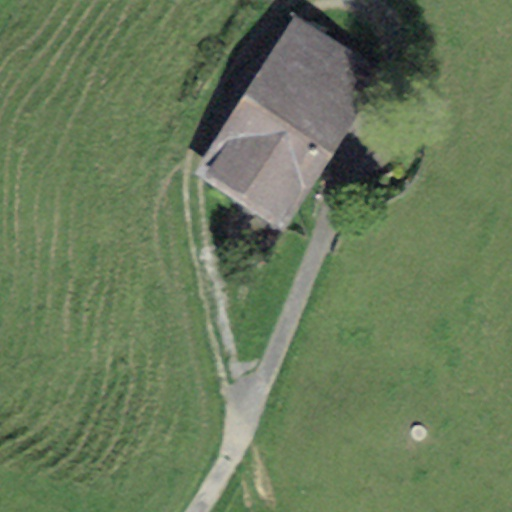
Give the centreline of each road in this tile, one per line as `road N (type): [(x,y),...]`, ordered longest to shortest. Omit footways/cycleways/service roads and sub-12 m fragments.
road 1 (track): [(197,511),(242,428),(370,119),(382,71),(371,20),(349,0)]
road 2 (track): [(328,0),(296,4),(246,50),(211,113),(189,170),(198,245)]
road 3 (track): [(198,245),(242,428)]
